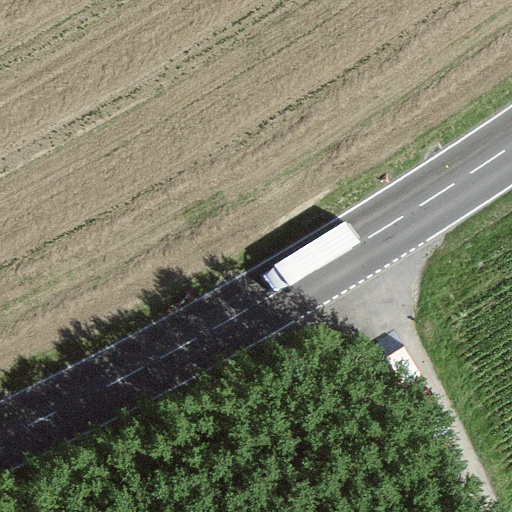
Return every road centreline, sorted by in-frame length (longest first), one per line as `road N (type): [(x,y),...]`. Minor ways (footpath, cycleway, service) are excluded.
road 1 (secondary): [(0,440),(358,247),(511,146)]
road 2 (track): [(358,247),(477,511)]
